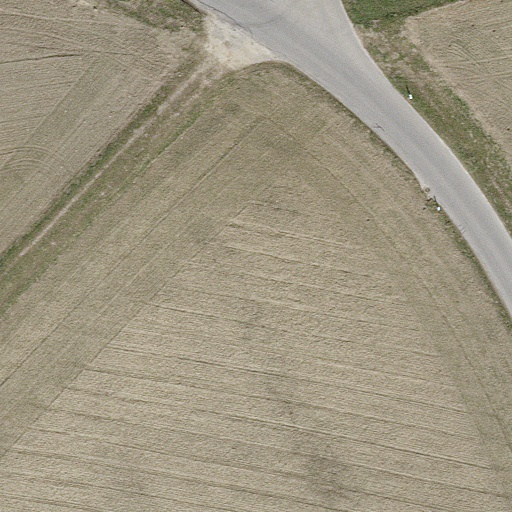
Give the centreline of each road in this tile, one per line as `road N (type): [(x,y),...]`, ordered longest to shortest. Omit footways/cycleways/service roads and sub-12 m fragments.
road 1 (unclassified): [(232,0),(313,43),(419,144),(511,272)]
road 2 (track): [(0,285),(261,13)]
